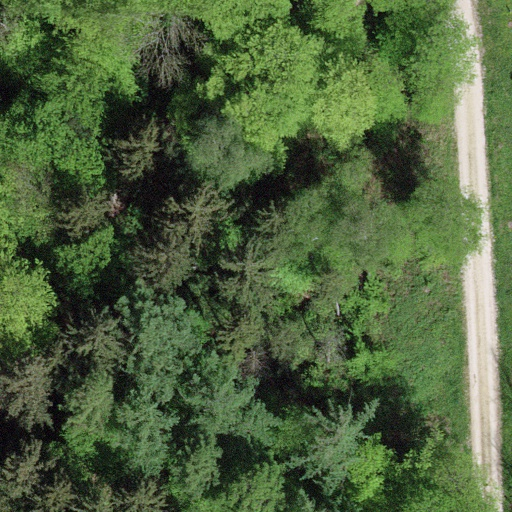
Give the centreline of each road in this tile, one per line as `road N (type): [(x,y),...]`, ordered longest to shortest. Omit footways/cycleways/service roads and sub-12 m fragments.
road 1 (track): [(490,511),(461,0)]
road 2 (track): [(330,0),(0,287)]
